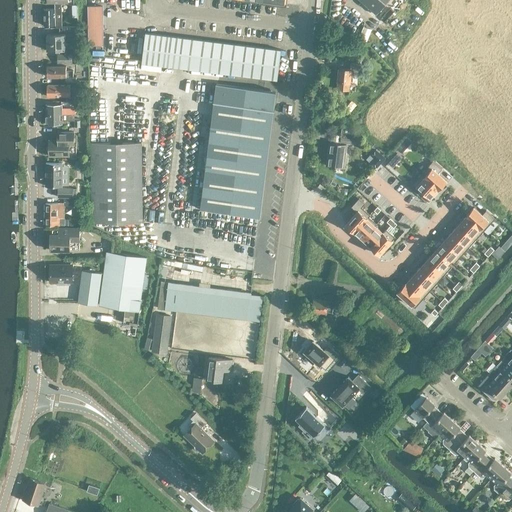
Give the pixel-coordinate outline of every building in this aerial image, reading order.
[(359,0),(376,14),(388,0),(359,0)] [(65,4),(55,4),(55,6),(55,8),(44,9),(44,25),(55,25),(56,28),(67,28),(75,27),(75,22),(61,23),(61,4),(65,4)] [(103,6),(87,6),(88,45),(103,45),(103,35),(105,34),(105,32),(104,31),(103,31),(103,6)] [(281,49),(145,32),(142,62),(277,79),(281,49)] [(47,50),(57,50),(57,63),(72,62),(75,62),(75,58),(72,58),(72,53),(66,53),(65,34),(47,34),(47,50)] [(359,76),(361,64),(351,63),(350,69),(338,68),(337,81),(338,81),(337,89),(349,90),(350,82),(351,82),(351,76),(359,76)] [(66,80),(75,80),(76,80),(75,76),(74,76),(74,69),(67,69),(66,65),(47,65),(47,76),(66,76),(66,80)] [(56,100),(75,100),(75,95),(70,95),(70,84),(47,85),(48,96),(56,96),(56,100)] [(261,216),(276,91),(216,84),(201,209),(261,216)] [(46,104),(46,114),(74,114),(74,108),(67,108),(67,111),(65,111),(65,112),(62,112),(62,104),(46,104)] [(74,114),(46,114),(46,124),(62,124),(62,118),(67,118),(67,116),(67,119),(74,119),(74,114)] [(342,127),(341,136),(340,142),(356,144),(356,138),(357,135),(343,125),(342,127)] [(49,156),(69,155),(69,144),(74,144),(74,131),(61,131),(61,139),(49,140),(49,156)] [(403,152),(412,139),(406,135),(397,148),(403,152)] [(92,223),(143,222),(142,142),(91,143),(92,223)] [(344,167),(346,145),(329,143),(327,165),(344,167)] [(393,167),(403,156),(398,151),(388,162),(393,167)] [(433,161),(421,174),(438,189),(446,180),(438,173),(442,169),(433,161)] [(46,185),(62,185),(62,163),(46,163),(46,185)] [(421,174),(409,187),(418,195),(422,191),(430,198),(438,189),(438,190),(438,189),(421,174)] [(81,188),(58,188),(58,196),(77,197),(82,197),(82,189),(81,189),(81,188)] [(357,212),(346,224),(355,232),(370,215),(362,207),(365,203),(359,198),(351,207),(357,212)] [(65,225),(65,218),(60,218),(60,203),(46,203),(46,225),(65,225)] [(483,232),(495,218),(486,210),(482,215),(474,207),(466,216),(483,232)] [(370,215),(355,232),(363,239),(377,224),(369,217),(371,215),(370,215)] [(483,232),(466,216),(459,224),(476,239),(483,232)] [(377,224),(363,239),(371,246),(370,246),(371,246),(386,229),(383,232),(375,226),(377,224)] [(476,239),(459,224),(455,228),(452,231),(452,232),(469,248),(476,239)] [(50,250),(80,250),(80,242),(80,228),(60,228),(60,234),(50,234),(50,250)] [(386,229),(371,246),(380,254),(395,237),(386,229)] [(469,248),(452,232),(452,233),(451,233),(448,235),(448,236),(445,240),(462,255),(469,248)] [(462,255),(445,240),(438,248),(437,248),(436,248),(454,264),(462,255)] [(147,256),(114,251),(107,250),(100,305),(125,308),(123,322),(137,324),(142,288),(147,288),(147,287),(146,287),(146,285),(147,285),(148,281),(147,281),(147,279),(148,280),(148,274),(144,273),(145,266),(150,266),(151,259),(147,259),(147,256)] [(452,266),(434,250),(434,251),(435,252),(434,252),(428,259),(445,275),(452,266)] [(445,275),(428,259),(420,267),(437,283),(445,275)] [(72,264),(50,264),(50,282),(72,282),(72,264)] [(437,283),(420,267),(420,268),(419,268),(417,270),(417,271),(417,272),(413,275),(430,291),(437,283)] [(83,270),(79,301),(97,304),(102,272),(83,270)] [(430,291),(413,275),(406,283),(423,299),(430,291)] [(251,292),(161,281),(157,308),(165,309),(247,320),(251,292)] [(423,299),(406,283),(398,292),(415,308),(423,299)] [(333,312),(334,303),(327,302),(327,301),(314,299),(312,311),(326,313),(326,311),(333,312)] [(167,353),(172,316),(157,314),(152,351),(167,353)] [(510,319),(506,316),(501,322),(505,325),(510,319)] [(325,331),(331,333),(334,324),(327,322),(325,331)] [(149,349),(152,337),(147,335),(144,347),(149,349)] [(313,343),(304,335),(298,342),(312,354),(318,347),(323,351),(327,346),(317,338),(313,343)] [(490,345),(485,340),(482,343),(487,348),(490,345)] [(511,349),(503,357),(504,357),(509,361),(511,364),(511,349)] [(476,361),(481,355),(476,351),(471,357),(476,361)] [(231,371),(232,359),(209,356),(206,378),(222,381),(223,370),(231,371)] [(504,357),(497,365),(501,369),(511,378),(511,364),(509,361),(504,357)] [(468,366),(465,363),(457,372),(460,375),(468,366)] [(497,365),(489,373),(494,377),(508,389),(511,385),(511,378),(501,369),(497,365)] [(489,373),(478,386),(493,400),(497,395),(500,398),(508,389),(494,377),(489,373)] [(370,385),(358,374),(353,380),(348,376),(331,394),(343,405),(344,404),(349,408),(356,401),(351,396),(358,388),(363,393),(370,385)] [(201,392),(202,376),(194,376),(193,392),(201,392)] [(414,410),(427,421),(437,411),(432,407),(435,404),(426,396),(414,410)] [(325,423),(308,407),(307,406),(295,417),(296,418),(301,422),(300,424),(306,430),(307,428),(314,435),(325,424),(325,423)] [(441,415),(437,411),(427,421),(423,426),(436,437),(440,433),(452,419),(444,412),(441,415)] [(202,453),(214,440),(201,427),(206,422),(196,413),(191,418),(193,420),(188,425),(190,428),(184,435),(194,445),(194,448),(197,451),(200,451),(202,453)] [(460,427),(452,419),(440,433),(445,437),(443,440),(443,443),(449,449),(462,433),(458,430),(460,427)] [(467,437),(462,433),(449,449),(455,454),(459,454),(461,451),(466,456),(477,442),(469,435),(467,437)] [(420,455),(424,446),(409,439),(404,448),(420,455)] [(486,450),(477,442),(466,456),(470,460),(468,462),(468,466),(474,471),(488,456),(484,452),(486,450)] [(492,460),(488,456),(474,471),(480,477),(484,477),(486,474),(491,478),(503,465),(495,457),(492,460)] [(511,472),(503,465),(491,478),(496,483),(494,485),(494,489),(500,494),(511,480),(511,477),(509,475),(511,472)] [(326,474),(337,484),(342,479),(331,469),(326,474)] [(51,485),(30,477),(23,498),(44,506),(51,485)] [(511,480),(500,494),(506,499),(510,499),(511,497),(511,496),(511,480)] [(89,485),(86,492),(96,495),(98,488),(89,485)] [(410,508),(416,501),(404,492),(398,500),(410,508)] [(313,511),(311,509),(312,508),(301,498),(299,500),(298,498),(293,504),(294,506),(288,511),(313,511)] [(76,511),(49,503),(46,511),(76,511)]
